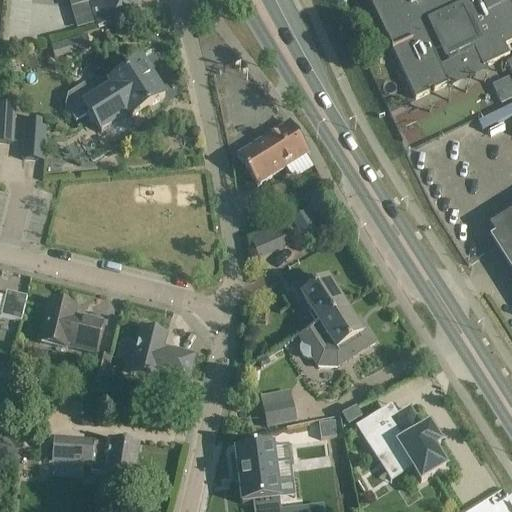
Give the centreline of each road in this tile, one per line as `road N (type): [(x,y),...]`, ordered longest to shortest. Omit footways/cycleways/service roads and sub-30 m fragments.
road 1 (primary): [(511,421),(253,0)]
road 2 (residential): [(214,313),(235,280),(184,0)]
road 3 (residential): [(214,313),(0,257)]
road 4 (residential): [(187,511),(224,353),(214,313)]
